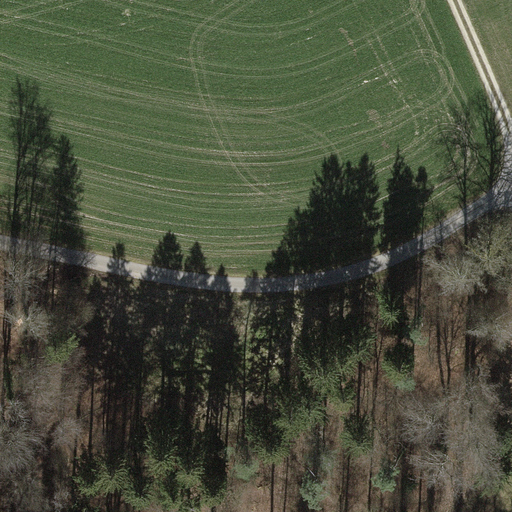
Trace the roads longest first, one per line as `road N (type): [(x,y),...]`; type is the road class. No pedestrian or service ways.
road 1 (unclassified): [(0,240),(283,285),(388,254),(471,207),(511,172)]
road 2 (track): [(511,157),(446,0)]
